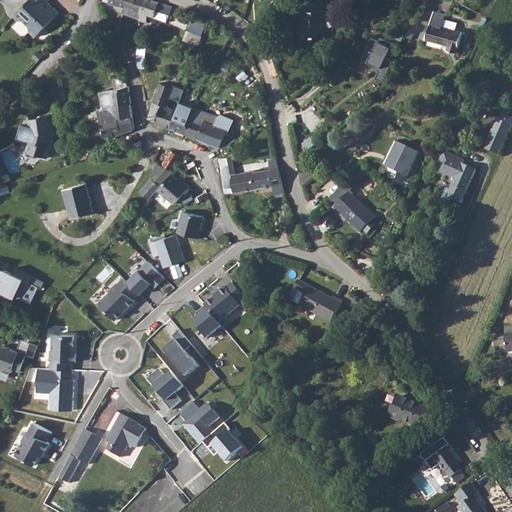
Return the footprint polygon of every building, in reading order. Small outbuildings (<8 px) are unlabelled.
[(29,0),(29,1),(14,16),(19,20),(24,20),(30,26),(30,31),(36,37),(60,12),(55,8),(51,8),(49,5),(50,4),(48,1),(46,0),(29,0)] [(142,11),(144,0),(127,0),(125,8),(124,13),(140,18),(142,11)] [(140,18),(140,20),(148,23),(148,15),(155,17),(157,11),(170,15),(173,7),(153,0),(144,0),(142,11),(140,18)] [(303,38),(324,37),(324,10),(322,10),(322,3),(321,3),(320,0),(314,0),(315,3),(303,3),(304,11),(302,11),(303,38)] [(167,22),(170,15),(157,11),(155,17),(154,17),(167,22)] [(463,32),(456,30),(458,23),(445,19),(446,14),(434,11),(426,39),(449,45),(448,50),(458,53),(463,32)] [(202,36),(191,32),(187,41),(199,46),(202,36)] [(371,38),(361,58),(376,65),(374,68),(379,71),(376,78),(383,82),(393,61),(386,58),(393,44),(381,37),(378,41),(371,38)] [(139,68),(146,68),(146,54),(137,54),(137,62),(139,68)] [(70,72),(63,74),(65,87),(73,86),(70,72)] [(149,119),(171,127),(178,110),(168,106),(171,97),(181,100),(185,89),(174,85),(173,87),(161,82),(149,119)] [(134,129),(129,86),(100,92),(103,108),(97,110),(100,119),(96,121),(98,126),(83,133),(86,140),(93,137),(96,144),(107,139),(133,130),(134,129)] [(171,127),(185,133),(194,107),(181,102),(178,110),(171,127)] [(185,133),(199,139),(206,121),(215,125),(219,116),(194,107),(185,133)] [(500,120),(511,124),(511,116),(503,112),(500,120)] [(55,134),(52,114),(41,116),(41,117),(30,119),(31,127),(22,125),(18,138),(30,142),(27,152),(28,154),(36,157),(39,155),(48,158),(55,134)] [(206,121),(199,139),(220,147),(221,147),(228,150),(234,136),(227,133),(228,130),(230,131),(235,120),(221,114),(219,116),(215,125),(206,121)] [(484,149),(499,155),(511,124),(500,120),(498,119),(494,130),(493,129),(484,149)] [(93,137),(86,140),(90,147),(96,144),(93,137)] [(395,140),(388,154),(392,157),(387,167),(388,172),(397,176),(399,172),(408,177),(419,152),(395,140)] [(163,165),(173,170),(180,154),(170,150),(163,165)] [(446,155),(443,154),(434,173),(454,182),(451,189),(447,188),(442,199),(450,203),(452,199),(462,203),(477,170),(463,164),(465,160),(448,152),(446,155)] [(392,157),(388,154),(383,165),(387,167),(392,157)] [(223,176),(237,173),(234,156),(220,159),(223,176)] [(223,176),(226,193),(273,185),(275,195),(284,193),(278,158),(269,160),(271,169),(255,172),(255,170),(237,173),(223,176)] [(345,183),(342,186),(349,192),(350,191),(370,170),(363,164),(345,183)] [(172,173),(163,167),(152,179),(152,178),(140,192),(149,200),(158,189),(172,173)] [(178,179),(172,173),(158,189),(175,204),(190,187),(184,181),(183,183),(178,179)] [(87,183),(65,188),(73,218),(95,213),(94,209),(87,183)] [(349,192),(342,186),(330,199),(336,205),(334,207),(341,215),(342,214),(348,219),(361,232),(365,229),(372,221),(376,217),(350,191),(349,192)] [(191,194),(183,199),(185,204),(194,199),(191,194)] [(346,222),(348,219),(342,214),(341,215),(334,207),(333,208),(346,222)] [(184,211),(178,232),(200,238),(202,230),(201,230),(204,216),(184,211)] [(372,221),(365,229),(369,233),(377,225),(372,221)] [(166,267),(185,260),(176,235),(167,238),(166,235),(150,240),(155,256),(161,254),(166,267)] [(232,241),(230,236),(226,236),(225,236),(224,237),(223,238),(223,239),(223,240),(223,241),(223,242),(223,243),(224,244),(225,244),(225,245),(226,245),(227,245),(229,245),(230,244),(231,243),(232,241)] [(148,261),(128,281),(140,293),(141,294),(152,283),(156,287),(166,278),(148,261)] [(179,263),(172,266),(176,278),(183,275),(179,263)] [(4,269),(0,278),(0,291),(30,305),(39,287),(4,269)] [(111,291),(99,303),(116,320),(136,300),(135,299),(140,293),(128,281),(125,277),(119,283),(118,282),(110,290),(111,291)] [(333,298),(299,280),(295,288),(306,294),(300,305),(332,322),(343,301),(334,296),(333,298)] [(215,297),(205,305),(206,306),(220,323),(242,305),(240,304),(246,299),(233,282),(226,287),(225,285),(213,295),(215,297)] [(220,323),(206,306),(197,313),(200,316),(194,321),(208,339),(223,327),(220,323)] [(508,352),(511,351),(511,325),(505,327),(506,335),(495,336),(496,346),(507,345),(508,352)] [(176,340),(164,349),(186,377),(200,366),(187,350),(193,345),(181,330),(173,336),(176,340)] [(75,335),(54,334),(53,350),(52,349),(51,360),(52,360),(52,369),(54,369),(73,369),(73,362),(76,362),(77,353),(74,353),(75,335)] [(27,354),(31,342),(22,339),(18,351),(27,354)] [(31,342),(27,354),(35,357),(39,345),(31,342)] [(0,350),(0,367),(12,372),(13,369),(20,372),(27,354),(18,351),(3,345),(1,351),(0,350)] [(54,378),(52,378),(50,409),(73,410),(75,379),(73,379),(73,370),(73,369),(54,369),(54,378)] [(185,387),(173,371),(167,376),(161,369),(149,379),(166,399),(164,400),(172,409),(183,401),(177,393),(185,387)] [(420,428),(429,408),(400,395),(396,404),(393,406),(390,413),(392,418),(399,421),(402,420),(420,428)] [(223,418),(210,402),(184,424),(201,444),(203,442),(216,432),(212,427),(223,418)] [(141,424),(122,414),(107,441),(112,443),(108,450),(121,457),(125,451),(130,443),(137,447),(147,429),(140,425),(141,424)] [(24,441),(16,455),(35,465),(43,449),(46,451),(50,443),(47,441),(53,432),(35,422),(29,431),(28,430),(23,440),(24,441)] [(216,432),(203,442),(216,457),(220,454),(228,464),(247,448),(239,438),(243,434),(236,425),(232,429),(227,423),(216,432)] [(103,439),(86,429),(59,477),(69,483),(82,460),(89,464),(103,439)] [(446,438),(422,455),(433,470),(441,464),(446,471),(447,471),(452,478),(452,477),(457,483),(465,477),(461,471),(462,470),(457,463),(458,463),(447,448),(451,445),(446,438)] [(479,493),(472,482),(456,494),(463,504),(459,507),(462,511),(487,511),(475,496),(479,493)] [(451,511),(453,511),(448,503),(437,510),(438,511),(451,511)]
